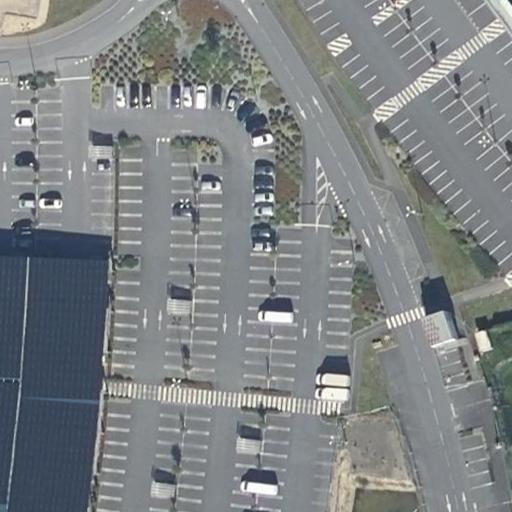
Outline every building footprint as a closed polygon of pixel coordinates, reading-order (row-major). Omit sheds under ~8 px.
[(511,4),(511,3),(508,6),(503,0),(486,0),(511,35),(511,4)] [(85,511),(99,401),(107,261),(0,255),(0,511),(85,511)] [(432,346),(458,338),(448,308),(422,317),(432,346)] [(322,399),(346,401),(348,376),(324,373),(322,399)] [(346,511),(414,511),(399,439),(394,433),(390,429),(384,426),(378,425),(374,424),(370,425),(367,426),(362,427),(359,430),(355,433),(349,495),(346,511)]
